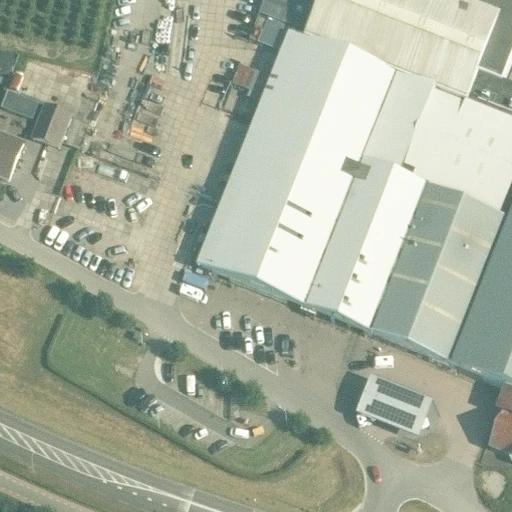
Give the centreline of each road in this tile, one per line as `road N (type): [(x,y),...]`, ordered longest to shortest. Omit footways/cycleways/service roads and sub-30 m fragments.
road 1 (unclassified): [(0,231),(288,395),(398,471)]
road 2 (primary): [(203,511),(0,429)]
road 3 (unknown): [(168,323),(193,134)]
road 4 (unknown): [(193,134),(217,0)]
road 5 (unknown): [(139,121),(153,0)]
